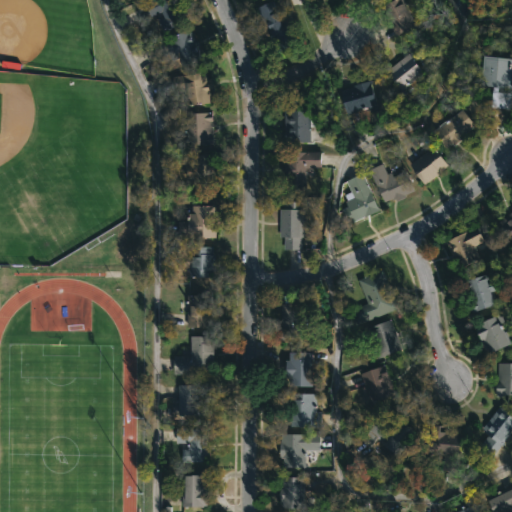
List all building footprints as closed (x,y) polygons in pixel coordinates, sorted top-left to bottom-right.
[(176,0),(180,7),(184,16),(165,23),(161,13),(149,18),(143,4),(152,0),(176,0)] [(401,0),(414,26),(395,35),(381,4),(390,0),(401,0)] [(276,15),(280,24),(289,20),(293,31),(285,35),(286,39),(271,45),(255,8),(272,1),(277,13),(275,13),(276,15)] [(207,56),(182,68),(169,39),(194,27),(207,56)] [(401,88),(399,89),(385,69),(408,53),(422,74),(401,88)] [(511,60),(511,80),(511,90),(498,88),(497,94),(510,95),(510,98),(511,98),(511,107),(509,107),(509,110),(490,108),(493,88),(480,87),(483,57),(511,60)] [(207,87),(209,104),(185,106),(184,99),(173,100),(171,77),(205,72),(207,87)] [(369,80),(377,110),(370,112),(369,109),(347,115),(340,90),(369,80)] [(462,110),(474,126),(445,148),(433,132),(438,128),(437,126),(444,121),(445,123),(462,110)] [(310,143),(284,143),(283,111),(309,111),(310,143)] [(213,143),(186,146),(183,115),(210,112),(213,143)] [(435,176),(423,185),(408,165),(433,146),(447,166),(438,173),(438,174),(435,176)] [(312,168),(311,173),(305,173),(305,191),(287,191),(287,152),(317,152),(317,168),(312,168)] [(215,155),(214,192),(192,192),(192,178),(184,178),(184,171),(179,171),(179,154),(215,155)] [(381,164),(386,174),(391,172),(393,177),(404,171),(414,191),(404,196),(405,198),(395,203),(394,200),(392,201),(391,199),(383,203),(368,171),(381,164)] [(364,218),(353,223),(344,203),(346,202),(344,196),(350,193),(345,181),(362,174),(379,212),(364,218)] [(303,203),(303,210),(305,210),(305,224),(303,224),(303,232),(305,232),(305,238),(301,238),(301,250),(295,250),(295,249),(283,249),(283,238),(279,238),(279,210),(282,210),(282,203),(303,203)] [(215,206),(214,236),(205,236),(205,238),(177,237),(178,222),(189,222),(189,212),(191,212),(191,205),(215,206)] [(511,244),(496,227),(511,212),(511,244)] [(480,257),(459,268),(445,241),(476,225),(484,240),(473,245),(480,257)] [(214,253),(214,269),(212,269),(211,276),(189,275),(190,254),(191,255),(192,245),(212,246),(212,253),(214,253)] [(385,279),(392,299),(394,298),(398,308),(359,323),(354,308),(366,303),(357,278),(382,269),(386,279),(385,279)] [(488,277),(489,280),(492,279),(496,289),(492,290),(496,303),(471,312),(467,303),(471,301),(467,290),(464,291),(460,281),(487,272),(488,277)] [(210,327),(186,326),(186,294),(212,294),(212,307),(210,307),(210,327)] [(318,330),(318,343),(284,342),(284,337),(278,336),(279,304),(307,305),(307,318),(311,318),(310,330),(318,330)] [(506,336),(508,337),(511,343),(488,352),(476,324),(500,313),(505,324),(501,325),(506,336)] [(397,348),(376,357),(372,345),(376,344),(369,326),(389,318),(401,347),(397,348)] [(212,354),(211,372),(189,371),(189,374),(173,374),(173,355),(189,356),(190,335),(210,336),(210,342),(212,342),(212,354)] [(312,361),(312,385),(288,385),(289,377),(285,377),(285,359),(288,359),(288,351),(312,351),(312,361)] [(511,391),(495,391),(495,383),(501,383),(501,362),(511,362),(511,391)] [(393,394),(369,402),(359,373),(383,365),(393,394)] [(202,415),(177,415),(177,384),(202,384),(202,415)] [(312,401),(312,411),(320,411),(320,427),(287,426),(287,409),(294,409),(294,392),(312,392),(312,401)] [(511,431),(500,446),(493,455),(480,444),(488,433),(481,427),(499,405),(511,414),(511,431)] [(389,425),(394,429),(401,420),(417,434),(400,454),(378,435),(367,446),(359,439),(379,416),(389,425)] [(461,433),(456,471),(438,468),(440,451),(426,450),(429,424),(439,425),(439,430),(461,433)] [(207,445),(207,461),(181,461),(181,450),(179,450),(179,443),(175,443),(175,428),(208,429),(207,445)] [(299,446),(299,466),(280,466),(280,457),(279,457),(280,433),(315,433),(315,446),(299,446)] [(205,475),(206,506),(181,506),(181,488),(179,488),(179,475),(205,475)] [(303,498),(302,508),(282,506),(283,476),(304,477),(303,498)] [(511,511),(494,511),(488,499),(511,487),(511,511)] [(477,499),(483,511),(452,511),(456,510),(453,504),(458,501),(461,507),(477,499)]
